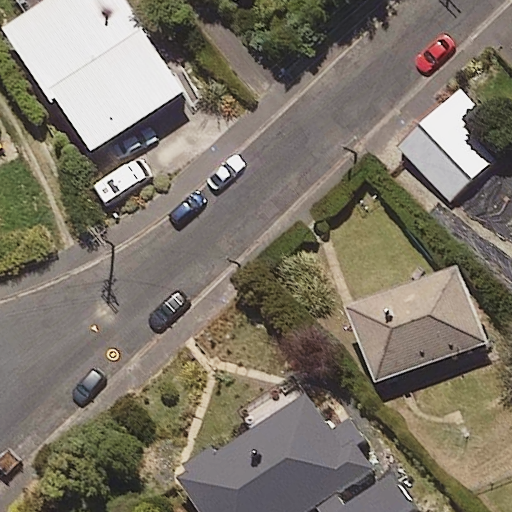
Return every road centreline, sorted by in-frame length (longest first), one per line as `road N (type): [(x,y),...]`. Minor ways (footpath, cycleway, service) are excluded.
road 1 (residential): [(157,275),(452,0)]
road 2 (residential): [(0,428),(157,275)]
road 3 (residential): [(0,341),(157,275)]
